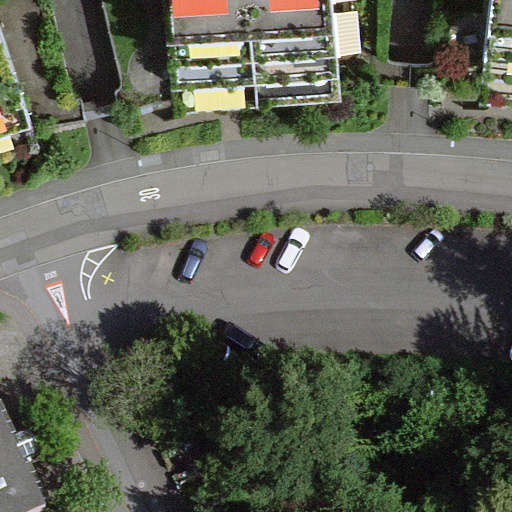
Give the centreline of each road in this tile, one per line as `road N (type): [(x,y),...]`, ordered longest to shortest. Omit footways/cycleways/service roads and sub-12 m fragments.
road 1 (residential): [(511,186),(324,178),(230,184),(42,227)]
road 2 (residential): [(42,227),(79,344),(156,505)]
